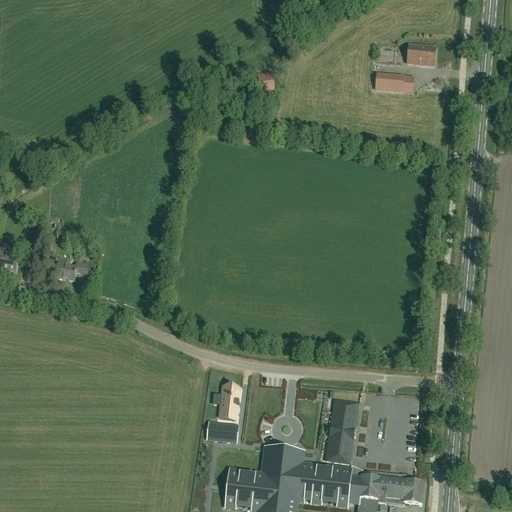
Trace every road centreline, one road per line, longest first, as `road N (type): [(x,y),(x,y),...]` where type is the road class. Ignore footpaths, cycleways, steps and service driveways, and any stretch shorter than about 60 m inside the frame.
road 1 (unclassified): [(458,387),(257,373),(195,358),(96,316),(0,299)]
road 2 (secondary): [(458,387),(491,0)]
road 3 (secondary): [(448,511),(458,387)]
